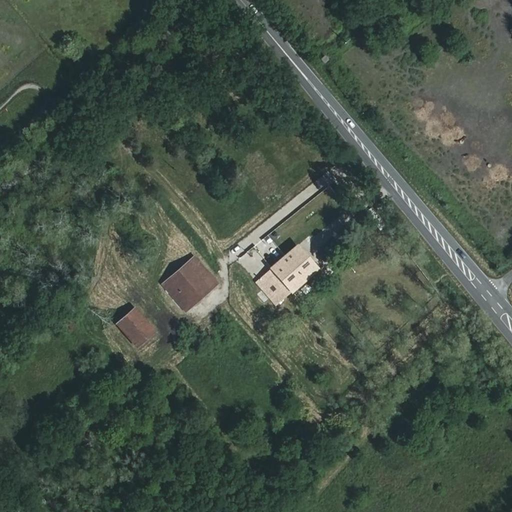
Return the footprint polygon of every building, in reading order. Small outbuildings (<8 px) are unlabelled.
[(322,275),(301,254),(264,286),(283,308),(322,275)] [(190,318),(214,296),(201,280),(208,272),(201,264),(165,295),(190,318)] [(201,280),(214,296),(223,288),(208,272),(201,280)] [(134,358),(142,350),(124,330),(139,315),(132,307),(109,329),(134,358)] [(345,329),(360,319),(354,310),(339,320),(345,329)] [(124,330),(142,350),(157,336),(139,315),(124,330)] [(367,378),(361,385),(368,390),(373,384),(367,378)]
